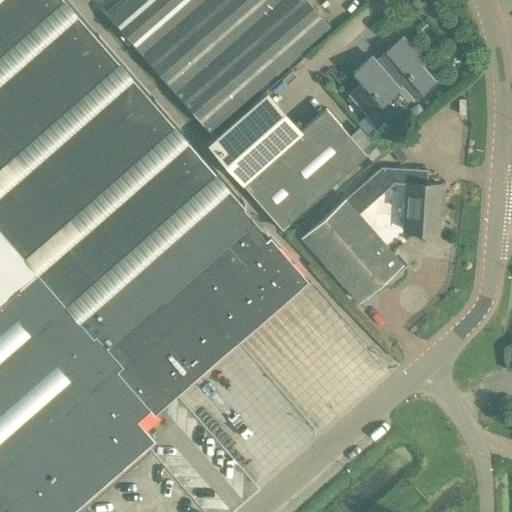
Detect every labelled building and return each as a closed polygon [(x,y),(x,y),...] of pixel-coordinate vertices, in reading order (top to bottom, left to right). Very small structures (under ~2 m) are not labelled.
[(0,0),(0,229),(33,267),(17,281),(0,261),(0,511),(63,511),(143,443),(151,436),(138,420),(150,409),(192,373),(241,330),(301,278),(292,267),(283,257),(275,248),(264,235),(263,237),(235,205),(239,202),(64,0),(0,0)] [(120,0),(107,12),(206,126),(327,21),(308,0),(120,0)] [(425,63),(403,36),(374,60),(372,56),(354,71),(362,80),(348,91),(367,114),(399,88),(397,86),(402,82),(414,97),(435,80),(422,65),(425,63)] [(260,84),(213,128),(217,133),(265,89),(260,84)] [(326,108),(299,130),(266,92),(209,142),(282,225),(365,153),(326,108)] [(345,198),(357,212),(358,213),(394,182),(407,183),(405,229),(438,231),(441,184),(426,183),(427,170),(381,167),(345,198)] [(358,213),(357,212),(345,198),(301,237),(358,301),(402,263),(358,213)] [(265,458),(250,466),(256,479),(272,471),(265,458)]
